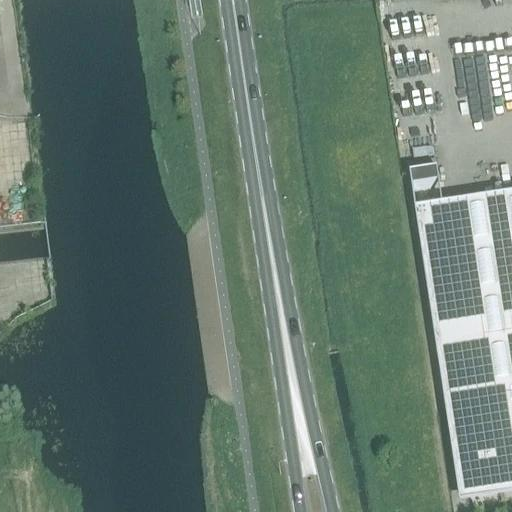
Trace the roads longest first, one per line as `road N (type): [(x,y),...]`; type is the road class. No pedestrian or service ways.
road 1 (primary): [(331,511),(267,232)]
road 2 (primary): [(267,232),(307,511)]
road 3 (primary): [(267,232),(233,0)]
